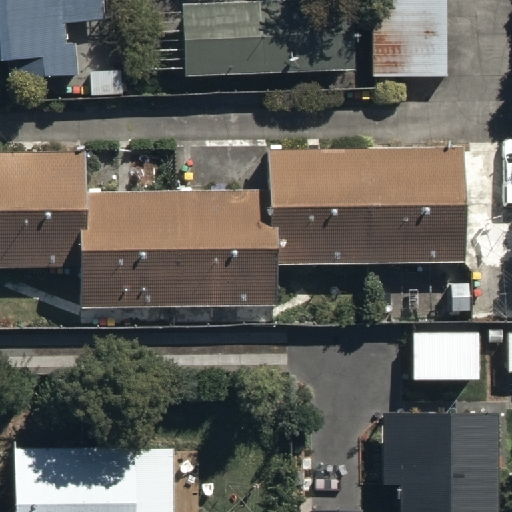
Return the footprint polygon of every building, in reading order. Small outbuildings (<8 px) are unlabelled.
[(0,0),(0,59),(5,59),(6,75),(74,74),(74,41),(61,41),(61,22),(102,21),(100,0),(0,0)] [(316,0),(153,8),(156,73),(179,72),(179,78),(352,69),(348,0),(316,0)] [(369,0),(369,74),(445,74),(444,0),(369,0)] [(0,150),(0,265),(73,265),(73,300),(271,299),(270,266),(459,264),(458,146),(265,148),(265,192),(80,193),(80,150),(0,150)] [(392,482),(392,511),(492,511),(492,412),(380,413),(380,482),(392,482)] [(170,511),(169,443),(7,446),(8,511),(170,511)]
